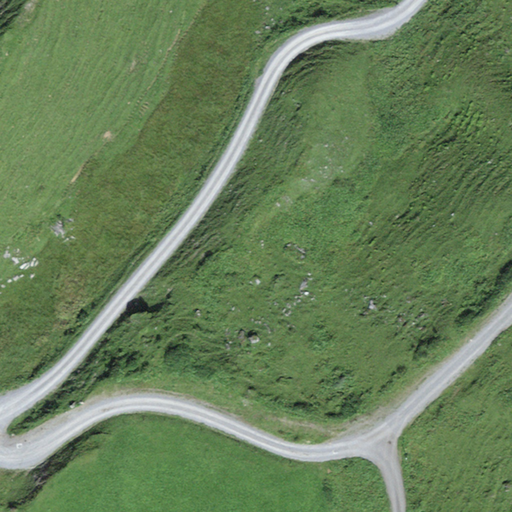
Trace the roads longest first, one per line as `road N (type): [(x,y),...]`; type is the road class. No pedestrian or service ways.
road 1 (track): [(416,0),(391,21),(322,32),(287,52),(237,152),(195,213),(51,381),(0,418)]
road 2 (track): [(0,454),(31,451),(101,410),(146,401),(307,454),(378,439)]
road 3 (track): [(378,439),(511,306)]
